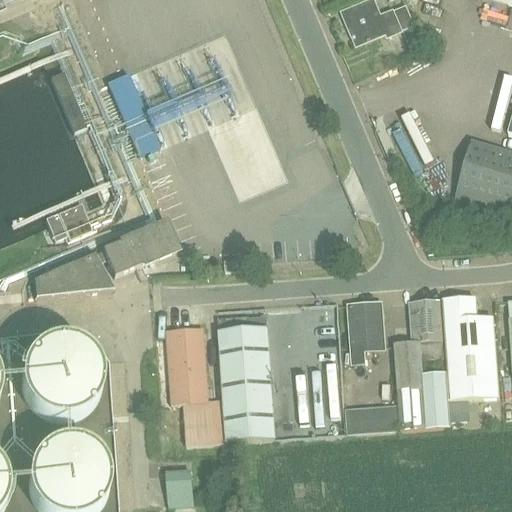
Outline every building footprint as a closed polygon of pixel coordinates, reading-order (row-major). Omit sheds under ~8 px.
[(414,29),(406,9),(380,20),(373,3),(342,16),(348,29),(350,27),(359,48),(386,37),(388,40),(414,29)] [(128,78),(108,86),(139,159),(159,151),(128,78)] [(511,155),(473,144),(458,194),(511,210),(511,155)] [(81,208),(58,218),(69,244),(92,234),(81,208)] [(115,294),(99,266),(106,263),(114,281),(177,255),(166,227),(102,253),(103,255),(95,258),(94,256),(27,284),(35,302),(115,294)] [(225,275),(240,274),(239,264),(225,265),(225,275)] [(442,304),(446,362),(447,376),(449,402),(499,399),(495,341),(479,343),(476,302),(443,304),(442,304)] [(421,364),(446,362),(442,304),(409,306),(412,347),(395,348),(402,435),(426,433),(421,364)] [(384,356),(383,342),(380,308),(350,310),(353,354),(354,371),(366,370),(365,357),(384,356)] [(228,448),(275,444),(267,320),(250,322),(251,333),(220,336),(225,404),(228,448)] [(228,448),(225,404),(209,406),(203,332),(166,335),(172,408),(184,407),(187,450),(228,448)] [(14,391),(18,405),(26,417),(38,425),(51,429),(65,428),(78,422),(89,412),(95,399),(97,385),(94,371),(86,359),(74,350),(60,346),(46,347),(32,353),(21,363),(15,376),(14,391)] [(449,402),(447,376),(423,378),(427,433),(451,431),(449,402)] [(346,412),(346,441),(399,440),(399,411),(346,412)] [(21,493),(25,507),(28,511),(96,511),(102,501),(104,487),(101,473),(93,461),(81,452),(67,448),(52,449),(39,454),(28,465),(22,478),(21,493)] [(191,479),(167,480),(169,511),(172,511),(193,510),(191,479)]
